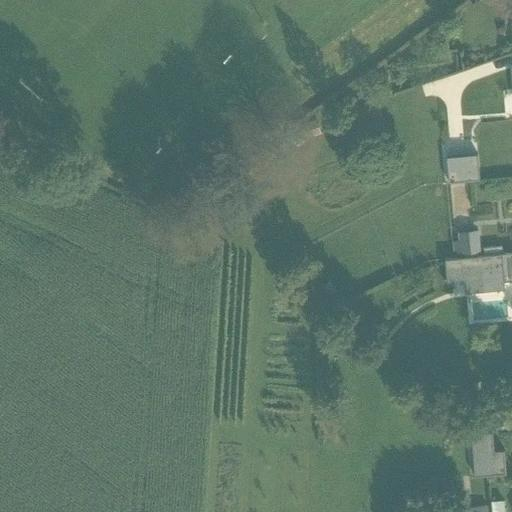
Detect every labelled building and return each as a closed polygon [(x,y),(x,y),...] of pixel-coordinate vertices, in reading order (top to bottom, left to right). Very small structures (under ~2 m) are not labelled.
[(382,123),(375,103),(328,121),(337,145),(360,137),(359,132),(382,123)] [(306,139),(320,133),(314,120),(300,125),(306,139)] [(452,241),(454,256),(479,253),(477,231),(458,232),(459,241),(452,241)] [(484,256),(458,259),(461,286),(511,280),(511,252),(502,253),(501,246),(483,248),(484,256)] [(489,379),(471,390),(480,405),(498,394),(489,379)] [(508,454),(484,455),(486,476),(510,474),(508,454)]
